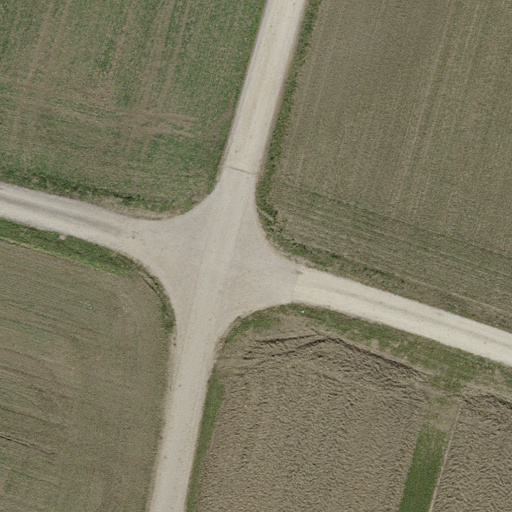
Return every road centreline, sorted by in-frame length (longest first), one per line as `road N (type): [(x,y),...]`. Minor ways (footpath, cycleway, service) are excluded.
road 1 (track): [(511,358),(0,206)]
road 2 (track): [(292,0),(218,269)]
road 3 (track): [(167,511),(218,269)]
